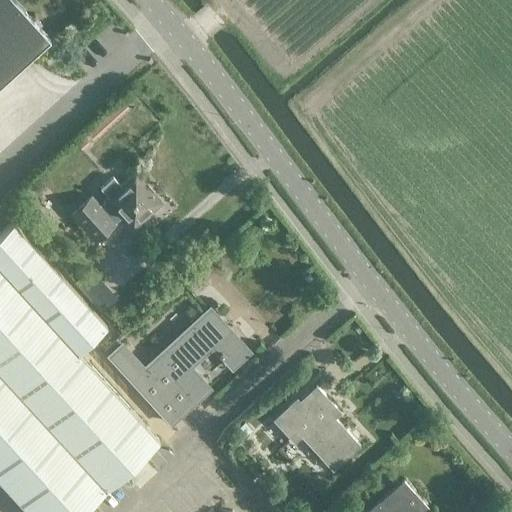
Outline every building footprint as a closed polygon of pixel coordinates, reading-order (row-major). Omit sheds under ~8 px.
[(0,0),(0,83),(50,39),(15,0),(0,0)] [(91,197),(70,215),(95,242),(117,223),(116,221),(120,217),(132,229),(162,202),(135,172),(121,185),(112,175),(100,186),(109,196),(99,205),(91,197)] [(47,239),(56,230),(29,201),(21,208),(28,216),(26,217),(47,239)] [(78,350),(106,325),(14,222),(0,234),(0,479),(29,511),(76,511),(158,439),(78,350)] [(308,272),(302,277),(308,283),(314,278),(308,272)] [(210,304),(144,364),(118,336),(102,350),(170,425),(212,387),(193,366),(212,348),(231,370),(237,364),(243,371),(254,362),(247,355),(252,350),(210,304)] [(294,442),(301,435),(321,458),(325,455),(336,467),(360,444),(335,417),(341,411),(316,383),(298,399),(296,396),(272,418),(294,442)] [(252,430),(244,421),(226,438),(234,446),(252,430)] [(425,511),(429,508),(403,478),(378,501),(364,511),(425,511)]
